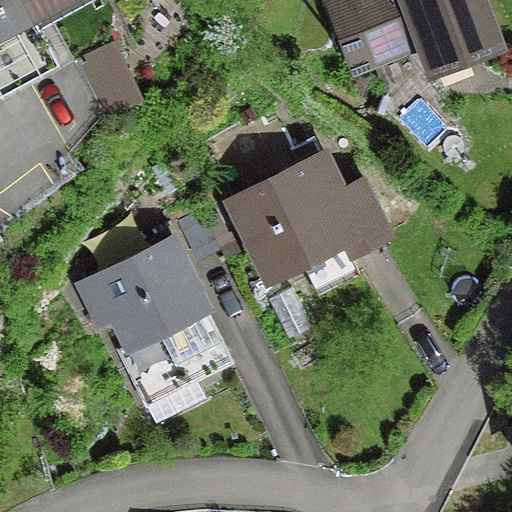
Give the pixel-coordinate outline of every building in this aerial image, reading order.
[(0,0),(0,95),(24,82),(0,39),(0,32),(28,17),(18,0),(0,0)] [(18,0),(28,17),(59,0),(18,0)] [(322,0),(321,0),(347,70),(418,43),(428,67),(494,43),(477,0),(322,0)] [(28,17),(0,32),(0,39),(24,82),(54,66),(28,17)] [(103,46),(71,61),(98,117),(130,101),(103,46)] [(211,163),(229,199),(267,275),(338,239),(345,253),(384,234),(358,182),(335,193),(309,139),(289,149),(280,129),(211,163)] [(193,211),(172,222),(190,255),(211,244),(193,211)] [(127,343),(114,349),(142,404),(227,361),(166,239),(80,281),(99,320),(112,313),(127,343)] [(287,287),(263,299),(284,339),(307,327),(287,287)] [(55,360),(31,367),(42,402),(76,391),(68,365),(58,368),(55,360)]
